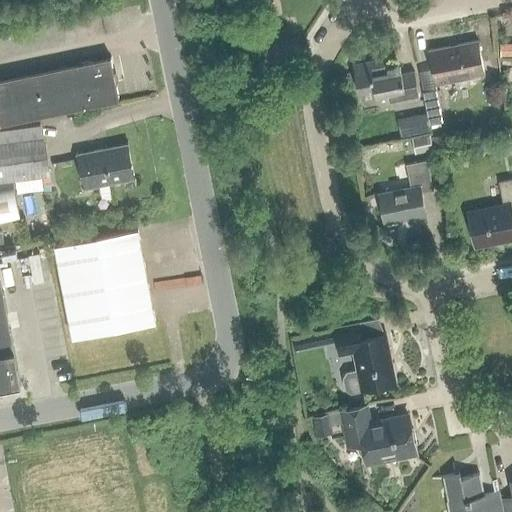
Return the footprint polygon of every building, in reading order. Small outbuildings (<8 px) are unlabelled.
[(435,85),(484,75),(478,41),(428,51),(435,85)] [(511,56),(511,43),(500,44),(500,56),(511,56)] [(0,125),(118,101),(109,58),(0,80),(0,125)] [(414,72),(401,74),(399,64),(388,67),(386,59),(352,66),(358,94),(374,91),(376,102),(393,98),(395,107),(420,102),(414,72)] [(511,60),(502,60),(502,68),(511,68),(511,60)] [(429,125),(443,122),(436,89),(422,92),(429,125)] [(427,130),(425,114),(411,117),(414,132),(427,130)] [(451,145),(449,133),(431,136),(434,149),(451,145)] [(432,151),(429,136),(412,139),(415,154),(432,151)] [(511,153),(511,142),(511,138),(492,143),(496,158),(511,153)] [(48,178),(43,141),(0,146),(0,183),(15,182),(16,195),(42,192),(40,179),(48,178)] [(127,146),(77,156),(84,191),(134,181),(127,146)] [(410,187),(378,193),(384,224),(425,216),(421,193),(433,191),(427,161),(406,165),(410,187)] [(511,218),(509,205),(511,204),(511,179),(499,182),(503,204),(469,211),(476,248),(511,240),(511,218)] [(0,226),(19,223),(12,185),(0,187),(0,226)] [(72,338),(155,322),(137,230),(55,246),(72,338)] [(0,388),(21,385),(0,275),(0,388)] [(334,330),(321,332),(292,338),(294,349),(338,340),(341,355),(355,352),(359,372),(349,374),(346,378),(348,389),(352,392),(362,390),(362,391),(397,384),(387,334),(362,339),(359,325),(334,330)] [(331,426),(343,423),(347,446),(354,444),(354,442),(362,441),(366,464),(415,454),(407,415),(387,419),(388,421),(370,425),(367,406),(313,417),(317,437),(332,434),(331,426)] [(502,511),(499,492),(483,495),(479,474),(455,479),(454,474),(442,477),(449,511),(502,511)]
